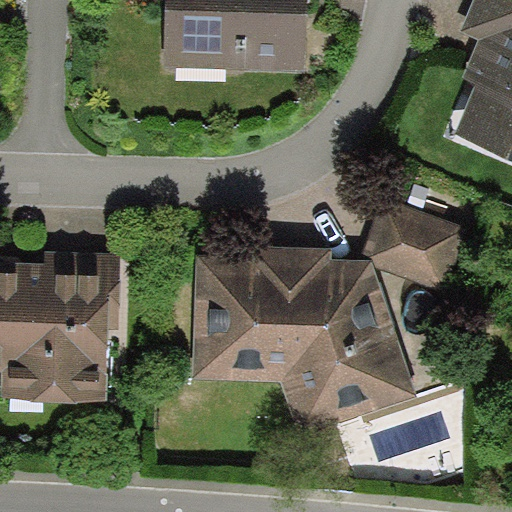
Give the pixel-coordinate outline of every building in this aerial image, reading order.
[(307,72),(308,0),(166,0),(164,68),(307,72)] [(511,0),(474,0),(460,32),(481,42),(463,81),(476,87),(453,137),(511,163),(511,0)] [(469,229),(384,198),(361,261),(371,261),(373,267),(445,292),(469,229)] [(250,259),(197,259),(192,381),(282,383),(301,436),(416,399),(373,267),(371,261),(361,261),(332,260),(333,250),(252,246),(250,259)] [(119,320),(122,255),(47,252),(46,265),(0,262),(0,372),(3,372),(2,399),(106,403),(110,320),(119,320)]
